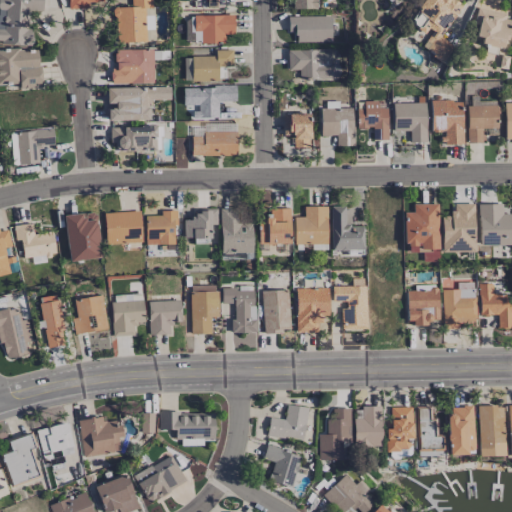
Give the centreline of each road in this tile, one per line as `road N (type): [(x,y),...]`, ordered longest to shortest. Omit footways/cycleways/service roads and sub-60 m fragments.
road 1 (residential): [(511,364),(109,371),(0,392)]
road 2 (residential): [(511,168),(89,181),(0,193)]
road 3 (residential): [(262,175),(260,0)]
road 4 (residential): [(89,181),(80,43)]
